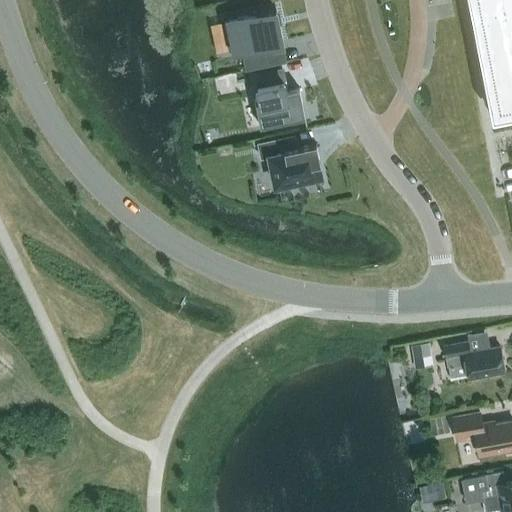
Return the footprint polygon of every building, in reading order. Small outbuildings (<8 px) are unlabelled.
[(511,0),(469,0),(492,117),(511,112),(511,0)] [(282,40),(276,9),(223,20),(223,22),(229,20),(235,49),(229,50),(229,51),(241,49),(245,70),(276,63),(272,42),(282,40)] [(305,117),(299,87),(286,90),(281,67),(254,72),(259,96),(254,97),(260,126),(305,117)] [(270,155),(276,184),(321,174),(318,162),(320,161),(316,143),(292,148),(289,136),(258,142),(261,157),(270,155)] [(504,370),(500,346),(470,352),(468,340),(443,344),(447,366),(448,366),(450,379),(467,376),(467,377),(504,370)] [(431,355),(429,341),(411,344),(413,357),(431,355)] [(511,448),(511,419),(482,425),(479,411),(453,416),(457,439),(475,436),(479,455),(511,448)] [(511,511),(511,481),(505,482),(503,471),(462,478),(466,501),(482,498),(484,511),(485,511),(502,509),(502,511),(511,511)] [(442,480),(432,483),(436,499),(446,496),(442,480)]
